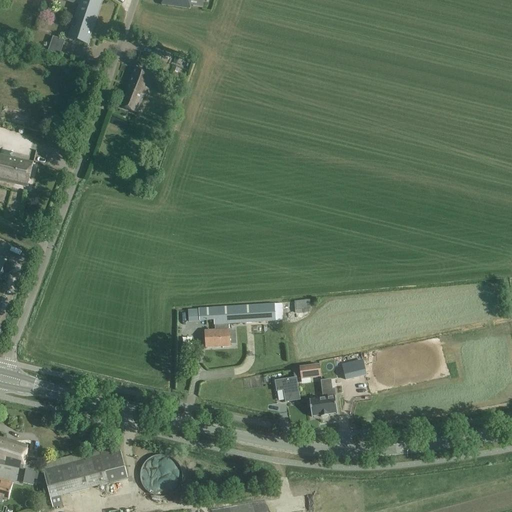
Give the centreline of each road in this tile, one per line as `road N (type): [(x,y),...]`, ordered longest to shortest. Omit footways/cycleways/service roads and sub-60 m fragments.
road 1 (tertiary): [(48,390),(305,449),(406,449),(511,433)]
road 2 (unclassified): [(3,371),(138,0)]
